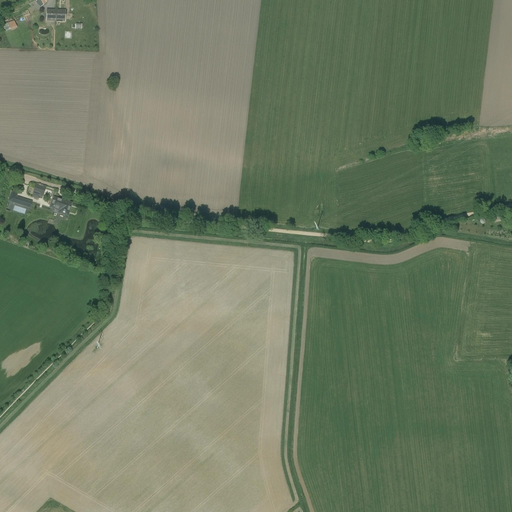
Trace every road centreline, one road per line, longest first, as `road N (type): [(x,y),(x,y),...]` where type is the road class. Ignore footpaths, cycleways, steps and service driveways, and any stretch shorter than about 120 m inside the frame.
road 1 (track): [(123,214),(390,241),(511,205)]
road 2 (track): [(0,169),(123,214)]
